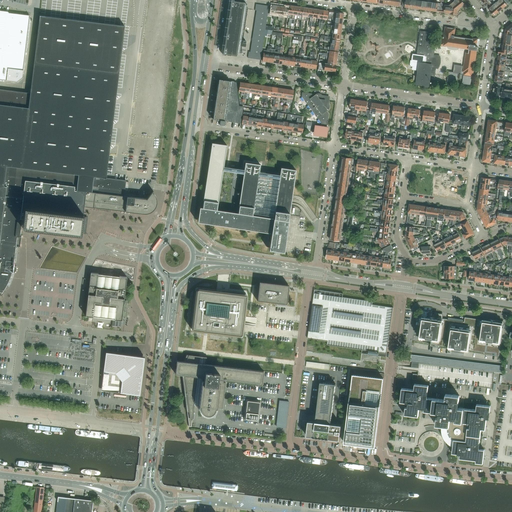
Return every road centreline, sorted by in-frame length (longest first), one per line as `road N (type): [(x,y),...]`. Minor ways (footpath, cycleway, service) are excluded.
road 1 (primary): [(191,11),(193,78),(173,198)]
road 2 (primary): [(162,303),(137,490)]
road 3 (unclassified): [(288,447),(311,276)]
road 4 (unclassified): [(379,460),(401,289)]
road 5 (primary): [(152,470),(172,303)]
road 6 (unclassified): [(480,105),(342,85)]
road 7 (unclassified): [(342,85),(209,65)]
road 8 (unclassified): [(333,147),(201,127)]
road 9 (unclassified): [(511,477),(379,460)]
road 10 (unclassified): [(483,20),(354,7)]
road 11 (residential): [(333,147),(314,269)]
